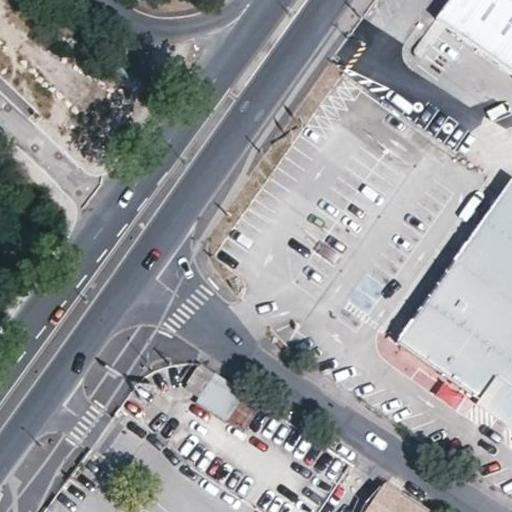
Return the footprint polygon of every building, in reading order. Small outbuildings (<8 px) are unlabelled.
[(511,0),(450,0),(415,48),(414,49),(414,51),(414,53),(415,55),(416,57),(417,58),(419,60),(443,27),(511,76),(511,0)] [(117,65),(110,75),(138,97),(145,87),(117,65)] [(511,184),(397,347),(511,427),(511,184)] [(245,395),(201,366),(186,387),(200,397),(196,403),(228,423),(245,395)] [(262,406),(245,395),(228,423),(245,434),(262,406)] [(425,511),(381,483),(361,511),(425,511)]
